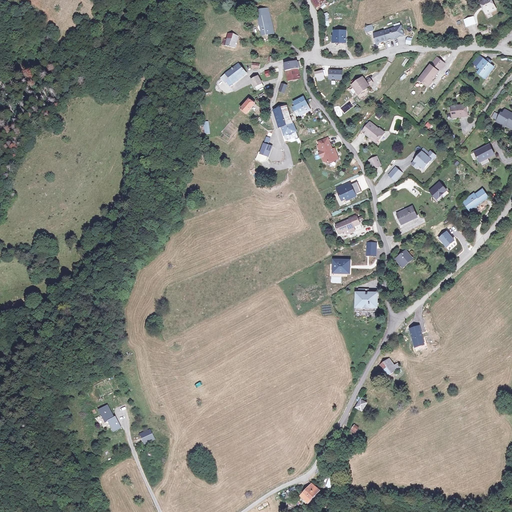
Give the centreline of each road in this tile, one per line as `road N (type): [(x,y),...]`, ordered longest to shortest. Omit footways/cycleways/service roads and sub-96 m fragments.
road 1 (residential): [(397,323),(382,293),(387,254),(374,199),(356,157),(308,89),(311,57)]
road 2 (residential): [(397,323),(333,446),(311,472),(243,511)]
road 3 (residential): [(511,52),(422,47),(343,63),(311,57)]
road 4 (residential): [(511,197),(472,253),(397,323)]
